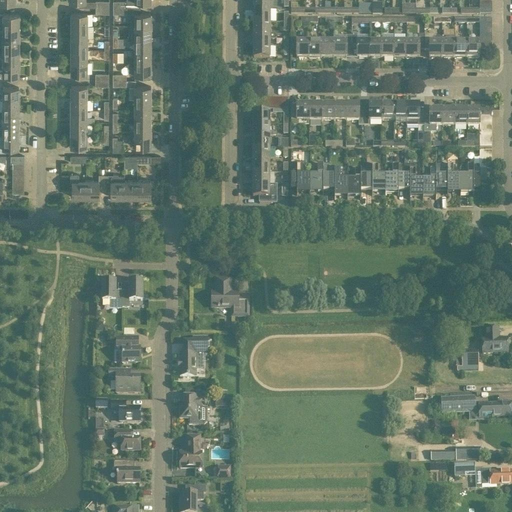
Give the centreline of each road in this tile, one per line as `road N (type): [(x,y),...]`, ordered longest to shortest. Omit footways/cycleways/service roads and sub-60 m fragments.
road 1 (residential): [(164,511),(160,340),(170,313),(170,219)]
road 2 (residential): [(511,248),(458,224),(232,219)]
road 3 (residential): [(508,81),(232,81)]
road 4 (residential): [(40,222),(40,0)]
road 5 (residential): [(170,219),(168,0)]
road 6 (residential): [(232,219),(232,81)]
road 7 (residential): [(511,212),(508,81)]
road 8 (residential): [(170,219),(40,222)]
